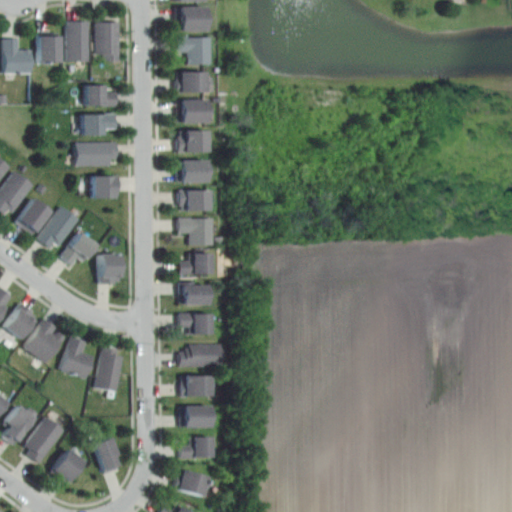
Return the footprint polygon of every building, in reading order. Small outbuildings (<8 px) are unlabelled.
[(202,29),(175,29),(175,5),(202,5),(202,29)] [(87,58),(65,58),(65,18),(87,18),(87,58)] [(117,58),(101,58),(101,51),(95,51),(95,20),(110,20),(110,19),(117,19),(117,58)] [(56,60),(35,60),(35,31),(56,31),(56,60)] [(209,61),(185,62),(185,49),(174,49),(174,34),(209,34),(209,61)] [(16,47),(28,47),(28,70),(2,70),(2,36),(16,36),(16,47)] [(202,90),(173,90),(173,77),(175,77),(175,70),(202,70),(202,90)] [(105,84),(105,91),(115,91),(115,104),(84,104),(84,83),(105,83),(105,84)] [(203,121),(176,121),(176,97),(203,97),(203,121)] [(110,112),(114,112),(114,124),(111,124),(111,126),(104,126),(104,132),(80,132),(80,111),(100,111),(100,110),(110,110),(110,112)] [(203,150),(176,150),(176,134),(179,134),(179,128),(203,128),(203,150)] [(115,157),(107,157),(107,164),(74,164),(73,141),(115,141),(115,157)] [(205,179),(175,179),(175,160),(178,160),(178,158),(205,157),(205,179)] [(30,182),(10,209),(5,205),(1,210),(0,209),(0,183),(11,168),(30,182)] [(91,195),(90,174),(115,174),(115,190),(114,190),(114,195),(91,195)] [(206,207),(178,208),(178,202),(176,202),(175,188),(206,188),(206,207)] [(30,196),(47,209),(31,231),(14,218),(30,196)] [(34,236),(57,203),(75,216),(55,243),(50,239),(46,245),(34,236)] [(210,243),(187,243),(187,230),(176,230),(176,215),(210,215),(210,243)] [(74,262),(78,256),(86,262),(101,241),(83,228),(64,255),(74,262)] [(100,250),(121,250),(121,279),(100,279),(100,250)] [(207,272),(176,272),(176,258),(187,258),(187,251),(207,251),(207,272)] [(193,283),(205,283),(205,303),(178,303),(178,280),(192,280),(193,283)] [(0,284),(8,290),(0,301),(4,305),(0,310),(0,284)] [(31,308),(30,309),(35,313),(17,336),(1,324),(19,299),(31,308)] [(190,312),(208,312),(208,332),(187,333),(187,325),(178,325),(178,311),(190,311),(190,312)] [(46,317),(68,335),(48,361),(26,343),(46,317)] [(71,334),(87,339),(84,350),(95,354),(89,375),(62,367),(71,334)] [(218,342),(218,365),(176,365),(176,350),(182,350),(182,347),(188,347),(187,343),(218,342)] [(103,347),(96,388),(119,392),(126,351),(103,347)] [(206,394),(178,394),(178,379),(180,379),(180,374),(206,374),(206,394)] [(0,393),(9,400),(0,412),(0,393)] [(0,428),(21,403),(37,416),(17,441),(0,428)] [(206,426),(179,426),(178,404),(205,404),(206,426)] [(50,414),(69,429),(43,462),(24,447),(50,414)] [(93,441),(112,434),(124,464),(104,472),(93,441)] [(208,436),(208,455),(179,455),(178,441),(188,441),(188,435),(208,435),(208,436)] [(69,444),(88,458),(71,482),(52,468),(69,444)] [(181,468),(204,474),(199,492),(172,485),(175,473),(177,473),(179,468),(181,468)] [(171,507),(175,503),(188,511),(155,511),(164,501),(171,507)]
